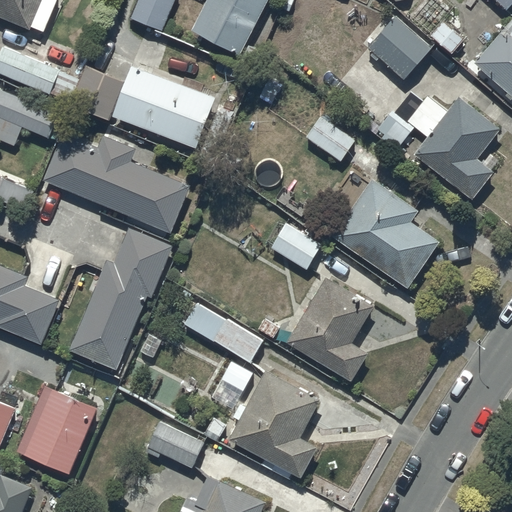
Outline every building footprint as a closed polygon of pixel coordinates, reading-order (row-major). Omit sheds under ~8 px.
[(0,0),(0,11),(31,24),(32,21),(46,27),(56,0),(0,0)] [(174,0),(139,0),(133,16),(164,27),(174,0)] [(266,0),(205,0),(193,25),(242,49),(266,0)] [(433,44),(396,10),(370,42),(406,75),(433,44)] [(466,34),(444,16),(431,31),(453,49),(466,34)] [(511,17),(477,59),(511,90),(511,17)] [(198,143),(216,91),(133,57),(126,75),(87,60),(81,75),(61,68),(62,65),(3,42),(0,50),(0,70),(71,98),(70,100),(111,116),(113,111),(198,143)] [(59,110),(0,85),(0,136),(16,144),(25,122),(49,133),(59,110)] [(429,133),(416,149),(472,194),(495,167),(477,152),(500,123),(462,92),(449,107),(429,91),(408,116),(429,133)] [(416,124),(394,105),(379,126),(399,143),(416,124)] [(357,136),(322,111),(308,132),(342,157),(344,155),(363,169),(374,153),(355,139),(357,136)] [(64,128),(45,175),(171,228),(191,181),(132,156),(137,145),(105,131),(100,143),(64,128)] [(34,187),(4,175),(0,185),(0,196),(26,207),(34,187)] [(374,175),(334,231),(408,282),(440,236),(412,216),(419,206),(374,175)] [(324,240),(287,218),(272,243),(308,266),(324,240)] [(173,241),(129,223),(116,258),(106,255),(71,346),(120,365),(149,291),(152,293),(173,241)] [(24,270),(0,260),(0,322),(42,340),(62,295),(20,278),(24,270)] [(328,271),(287,336),(352,377),(371,348),(353,336),(375,301),(328,271)] [(264,336),(228,314),(216,337),(252,358),(264,336)] [(240,415),(231,434),(303,472),(319,442),(302,433),(321,395),(266,366),(247,402),(242,399),(235,412),(240,415)] [(71,469),(98,404),(43,381),(17,448),(71,469)] [(15,404),(0,398),(0,441),(0,442),(15,404)] [(205,438),(161,418),(147,449),(158,455),(161,449),(194,463),(205,438)] [(0,511),(21,511),(34,482),(1,469),(0,472),(0,511)] [(259,511),(267,496),(209,470),(197,496),(188,492),(178,511),(259,511)]
